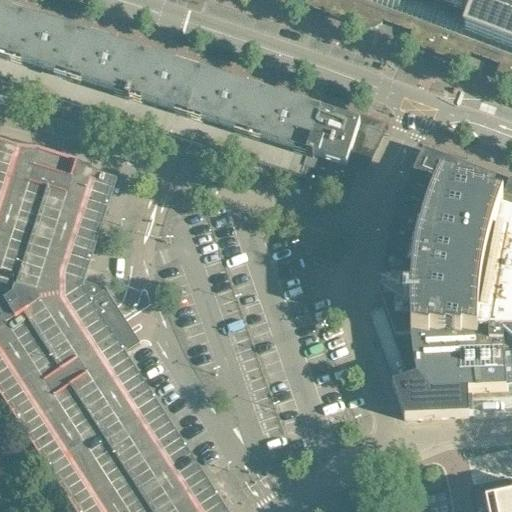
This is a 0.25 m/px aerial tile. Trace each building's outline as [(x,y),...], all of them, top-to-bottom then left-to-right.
[(428,0),(469,15),(475,0),(428,0)] [(511,0),(475,0),(469,15),(465,25),(462,33),(492,45),(511,52),(511,0)] [(0,84),(138,128),(299,180),(319,115),(168,67),(158,63),(146,60),(0,12),(0,84)] [(365,162),(379,134),(319,115),(299,180),(349,196),(365,162)] [(82,292),(116,184),(0,142),(0,397),(3,402),(17,424),(50,474),(73,510),(74,511),(222,511),(113,342),(102,326),(82,292)] [(393,216),(378,291),(395,339),(410,381),(409,382),(393,387),(392,388),(404,422),(469,419),(469,418),(468,401),(468,394),(510,392),(511,391),(511,184),(424,151),(403,194),(399,204),(393,216)] [(92,304),(91,305),(95,313),(101,314),(116,304),(107,290),(96,296),(95,296),(92,304)] [(496,502),(493,503),(495,511),(511,511),(511,497),(496,501),(496,502)]
